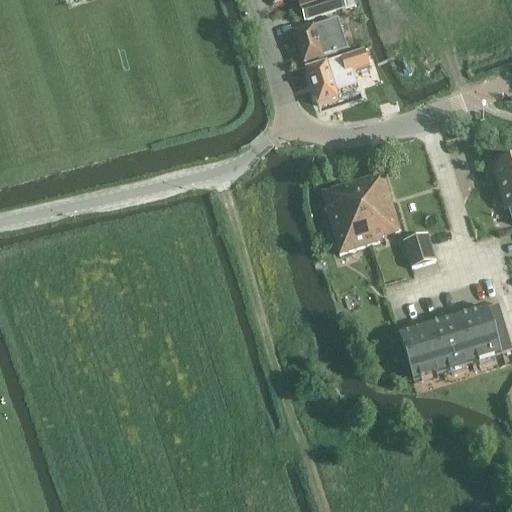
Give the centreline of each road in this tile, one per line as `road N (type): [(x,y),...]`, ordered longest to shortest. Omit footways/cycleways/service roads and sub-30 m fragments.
road 1 (track): [(325,511),(220,176)]
road 2 (tertiary): [(0,225),(220,176),(291,125)]
road 3 (tertiary): [(511,85),(360,137),(315,136),(291,125)]
road 4 (tertiary): [(291,125),(254,0)]
